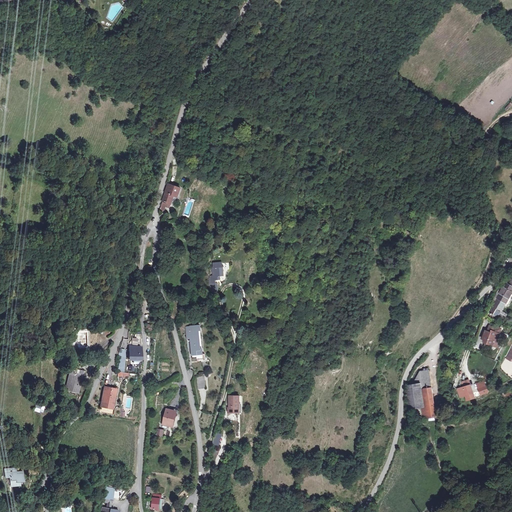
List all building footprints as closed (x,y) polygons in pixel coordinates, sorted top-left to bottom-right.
[(179,199),(182,190),(170,186),(165,204),(173,207),(175,198),(179,199)] [(212,283),(212,292),(217,291),(216,287),(215,287),(215,280),(219,280),(219,276),(223,276),(222,267),(222,263),(212,263),(213,271),(212,271),(213,275),(214,278),(208,279),(209,284),(212,283)] [(511,279),(509,285),(505,283),(487,315),(496,320),(511,292),(511,279)] [(190,326),(186,327),(187,338),(190,338),(192,355),(198,355),(198,360),(205,359),(204,354),(203,354),(202,349),(200,349),(198,330),(200,330),(200,325),(190,326)] [(486,344),(491,346),(493,341),(496,342),(497,338),(496,337),(497,334),(499,334),(501,329),(496,327),(495,328),(489,326),(487,330),(488,330),(487,332),(485,331),(482,340),(484,340),(487,341),(486,344)] [(138,346),(138,339),(141,340),(141,335),(135,335),(135,339),(132,339),(132,346),(138,346)] [(130,359),(140,359),(140,348),(138,346),(134,352),(132,352),(132,356),(130,359)] [(140,359),(130,359),(129,359),(128,372),(140,372),(140,359)] [(91,372),(95,374),(97,371),(86,365),(76,386),(86,391),(90,383),(87,381),(91,372)] [(412,381),(413,384),(430,382),(428,371),(415,373),(412,381)] [(90,383),(95,374),(91,372),(87,381),(90,383)] [(205,388),(203,376),(196,377),(198,389),(205,388)] [(430,382),(413,384),(409,385),(408,392),(411,409),(417,408),(416,420),(436,416),(430,382)] [(474,398),(470,385),(469,382),(465,383),(466,386),(457,389),(460,397),(465,395),(467,400),(474,398)] [(482,386),(482,387),(479,389),(481,394),(488,391),(486,386),(484,387),(483,385),(482,386)] [(114,401),(116,394),(109,392),(108,394),(104,393),(98,416),(111,419),(116,401),(114,401)] [(238,410),(238,395),(228,396),(229,413),(232,413),(232,410),(238,410)] [(174,428),(177,415),(168,412),(165,426),(174,428)] [(164,438),(165,431),(158,430),(157,437),(164,438)] [(219,448),(222,434),(217,433),(213,446),(219,448)] [(24,485),(32,484),(32,476),(22,477),(22,473),(12,474),(13,481),(17,481),(18,489),(25,488),(24,485)] [(153,503),(153,510),(161,511),(162,500),(154,499),(153,503)]
